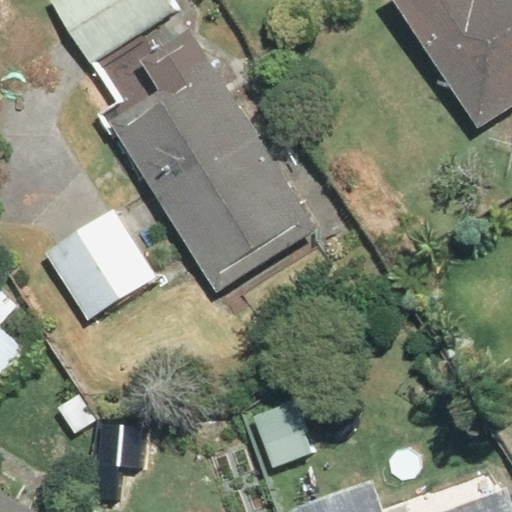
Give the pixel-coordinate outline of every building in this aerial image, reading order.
[(191,13),(183,0),(58,0),(59,0),(98,67),(191,13)] [(511,0),(407,0),(488,129),(511,113),(511,0)] [(167,85),(114,120),(225,289),(338,214),(211,24),(152,63),(167,85)] [(128,212),(51,256),(90,323),(167,278),(128,212)] [(0,291),(0,382),(33,349),(9,328),(30,306),(8,283),(0,291)] [(301,398),(261,414),(285,475),(325,459),(301,398)] [(49,511),(0,481),(0,511),(49,511)] [(395,511),(387,486),(311,511),(511,511),(511,493),(457,511),(395,511)]
